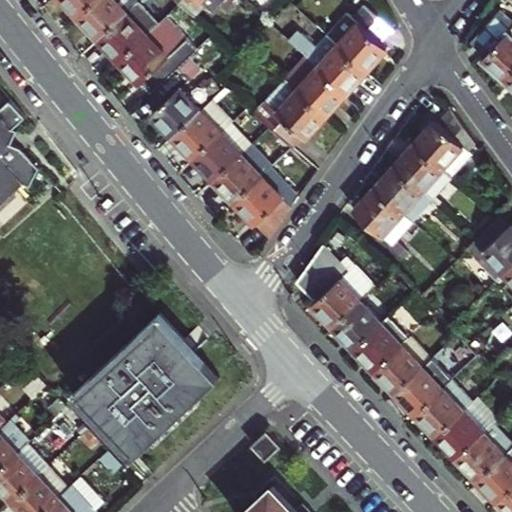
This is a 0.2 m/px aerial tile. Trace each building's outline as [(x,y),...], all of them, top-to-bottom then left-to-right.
[(66,0),(70,4),(80,15),(95,0),(66,0)] [(137,0),(95,0),(80,15),(90,26),(100,37),(139,1),(137,0)] [(223,0),(178,0),(204,22),(223,0)] [(120,59),(159,22),(139,1),(100,37),(110,48),(120,59)] [(329,33),(369,69),(378,59),(389,47),(383,41),(393,29),(366,5),(355,17),(348,11),(329,33)] [(490,65),(507,80),(511,73),(511,19),(501,9),(471,41),(486,55),(483,59),(490,65)] [(200,48),(168,13),(159,22),(120,59),(136,75),(152,92),(200,48)] [(356,83),(369,69),(329,33),(317,46),(301,32),(292,41),(296,45),(306,54),(348,92),(356,83)] [(213,36),(200,48),(210,59),(223,47),(213,36)] [(292,50),(296,45),(292,41),(288,38),(284,42),(292,50)] [(306,54),(286,76),(287,77),(328,114),(338,103),(348,92),(306,54)] [(328,114),(287,77),(256,111),(293,146),(305,134),(307,136),(320,123),(328,114)] [(201,109),(180,86),(153,112),(163,123),(174,134),(201,109)] [(201,109),(174,134),(184,145),(194,156),(231,122),(233,120),(212,98),(201,109)] [(10,131),(23,120),(8,103),(0,109),(0,225),(27,202),(18,191),(25,186),(35,169),(27,159),(16,147),(8,146),(14,133),(10,131)] [(440,122),(437,120),(423,135),(416,143),(453,176),(475,153),(471,149),(477,142),(452,108),(440,122)] [(252,144),(231,122),(194,156),(205,167),(215,178),(252,144)] [(254,142),(252,144),(215,178),(225,189),(235,200),(273,165),(274,164),(254,142)] [(433,199),(453,176),(416,143),(402,158),(395,165),(423,190),(432,198),(433,199)] [(301,195),(273,165),(235,200),(253,219),(270,237),(301,195)] [(376,187),(403,212),(423,190),(395,165),(383,179),(376,187)] [(365,198),(355,210),(391,242),(390,243),(394,247),(399,241),(396,238),(412,220),(403,212),(376,187),(365,198)] [(423,190),(403,212),(412,220),(432,198),(423,190)] [(511,224),(510,225),(500,216),(468,248),(498,279),(511,265),(511,224)] [(317,306),(334,325),(361,299),(377,284),(348,254),(341,260),(325,243),(297,280),(316,300),(314,303),(317,306)] [(470,273),(461,264),(438,285),(447,294),(470,273)] [(511,265),(498,279),(511,294),(511,265)] [(355,347),(382,322),(361,299),(334,325),(345,336),(355,347)] [(164,312),(143,332),(77,393),(135,457),(223,376),(194,344),(164,312)] [(376,369),(403,343),(382,322),(355,347),(365,358),(376,369)] [(412,335),(403,343),(376,369),(386,380),(396,391),(432,357),(412,335)] [(453,379),(432,357),(396,391),(406,402),(416,412),(453,379)] [(474,400),(453,378),(453,379),(416,412),(427,424),(437,435),(474,400)] [(458,457),(495,422),(502,415),(481,393),(474,400),(437,435),(448,446),(458,457)] [(511,446),(511,440),(495,422),(458,457),(468,468),(478,479),(511,446)] [(0,472),(27,447),(7,425),(0,431),(0,472)] [(282,447),(267,431),(253,444),(268,460),(282,447)] [(0,487),(3,490),(13,501),(48,467),(49,466),(29,445),(27,447),(0,472),(0,487)] [(499,501),(511,488),(511,446),(478,479),(488,490),(499,501)] [(22,511),(44,511),(69,489),(48,467),(13,501),(22,511)] [(83,476),(69,489),(44,511),(101,511),(98,509),(106,501),(83,476)] [(275,484),(245,511),(312,511),(305,503),(298,509),(275,484)] [(509,511),(511,511),(511,488),(499,501),(509,511)]
